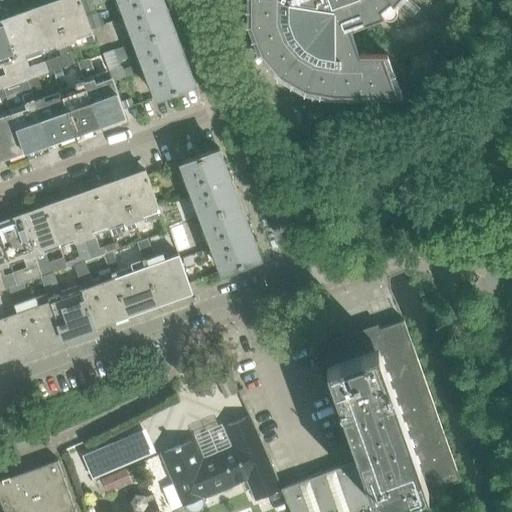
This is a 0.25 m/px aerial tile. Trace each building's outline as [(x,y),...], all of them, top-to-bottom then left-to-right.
[(80,0),(57,0),(53,2),(67,43),(76,40),(77,42),(93,36),(91,29),(80,0)] [(173,28),(163,0),(120,0),(136,41),(173,28)] [(250,0),(251,23),(261,50),(280,72),(305,87),(334,92),(374,92),(376,95),(402,95),(401,93),(397,93),(383,55),(387,54),(387,53),(359,53),(350,27),(384,14),(386,15),(390,14),(393,13),(395,10),(395,6),(393,3),(395,0),(250,0)] [(67,43),(53,2),(27,11),(40,48),(56,43),(57,47),(57,46),(61,55),(45,61),(48,71),(48,72),(73,63),(69,51),(66,43),(67,43)] [(40,48),(27,11),(2,20),(24,80),(27,78),(48,71),(45,61),(30,66),(25,53),(40,48)] [(24,80),(2,20),(0,20),(0,66),(3,66),(6,74),(0,76),(0,88),(3,87),(24,80)] [(99,39),(103,29),(101,26),(91,29),(95,39),(99,39)] [(194,83),(173,28),(136,41),(157,97),(194,83)] [(132,43),(115,49),(120,60),(136,54),(132,43)] [(82,60),(77,48),(69,51),(73,63),(82,60)] [(125,113),(111,77),(109,72),(96,76),(90,58),(78,62),(84,81),(85,81),(100,122),(125,113)] [(114,81),(139,71),(136,64),(123,69),(122,66),(110,70),(114,81)] [(37,76),(28,80),(35,99),(44,95),(37,76)] [(35,99),(28,80),(27,78),(24,80),(3,87),(8,100),(19,96),(22,104),(9,109),(11,112),(24,149),(49,140),(35,99)] [(100,122),(85,81),(84,81),(76,84),(77,88),(61,94),(74,132),(100,122)] [(24,149),(11,112),(10,113),(2,90),(0,90),(0,157),(0,158),(24,149)] [(74,132),(61,94),(60,90),(58,91),(59,95),(45,99),(44,95),(35,99),(49,140),(74,132)] [(227,171),(219,148),(181,162),(202,217),(239,202),(231,180),(233,179),(230,170),(227,171)] [(147,175),(145,170),(120,179),(135,220),(142,217),(144,223),(162,216),(157,201),(162,199),(160,195),(154,197),(147,175)] [(137,227),(135,220),(120,179),(94,188),(108,225),(112,236),(137,227)] [(93,230),(108,225),(94,188),(69,197),(91,259),(105,253),(113,250),(117,249),(114,242),(102,246),(103,248),(100,249),(93,230)] [(58,243),(73,237),(79,256),(75,258),(76,259),(65,263),(67,267),(74,265),(84,261),(91,259),(69,197),(45,206),(58,243)] [(180,224),(171,199),(158,204),(167,228),(180,224)] [(248,225),(239,202),(202,217),(222,271),(260,257),(251,234),(253,233),(250,224),(248,225)] [(58,243),(45,206),(19,215),(41,276),(49,273),(64,268),(67,267),(65,263),(63,257),(49,262),(44,248),(58,243)] [(41,276),(19,215),(0,221),(0,238),(8,260),(22,255),(26,267),(13,272),(18,284),(41,276)] [(192,252),(182,225),(170,229),(180,256),(192,252)] [(149,237),(147,230),(139,232),(142,239),(149,237)] [(0,262),(8,260),(0,238),(0,290),(9,287),(18,284),(13,272),(4,275),(0,263),(0,262)] [(150,254),(145,239),(137,242),(143,257),(150,254)] [(119,266),(113,250),(105,253),(110,269),(119,266)] [(191,291),(178,253),(166,258),(165,253),(143,261),(145,265),(158,302),(191,291)] [(158,302),(145,265),(134,269),(132,265),(111,273),(112,277),(126,314),(158,302)] [(95,325),(81,285),(51,295),(49,291),(54,285),(49,273),(41,276),(63,336),(95,325)] [(9,287),(16,307),(30,348),(63,336),(41,276),(18,284),(9,287)] [(126,314),(112,277),(102,280),(101,278),(81,285),(95,325),(126,314)] [(0,358),(30,348),(16,307),(0,312),(0,358)] [(384,511),(459,478),(403,319),(365,333),(368,342),(350,348),(347,339),(318,349),(349,438),(354,451),(354,453),(356,452),(358,459),(357,460),(377,511),(384,511)] [(281,491),(250,417),(226,427),(234,447),(202,460),(193,439),(162,452),(175,482),(162,488),(172,509),(184,504),(184,506),(186,505),(189,509),(192,510),(195,510),(198,509),(201,506),(201,502),(201,499),(202,498),(202,497),(247,479),(256,501),(281,491)] [(57,459),(0,479),(0,511),(76,511),(70,493),(57,459)] [(377,511),(357,460),(281,487),(291,511),(377,511)] [(131,481),(126,470),(102,480),(107,491),(131,481)] [(278,511),(288,508),(283,496),(272,500),(276,511),(278,511)]
